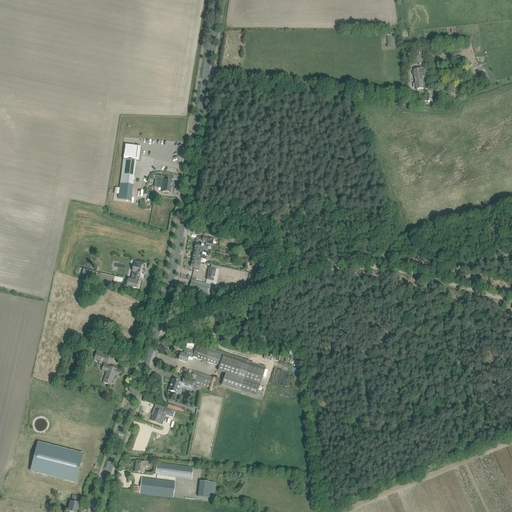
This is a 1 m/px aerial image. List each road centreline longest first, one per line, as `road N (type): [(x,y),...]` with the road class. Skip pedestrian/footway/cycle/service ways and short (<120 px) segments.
road 1 (secondary): [(95,511),(176,258),(217,0)]
road 2 (track): [(511,300),(406,270),(348,267),(163,332)]
